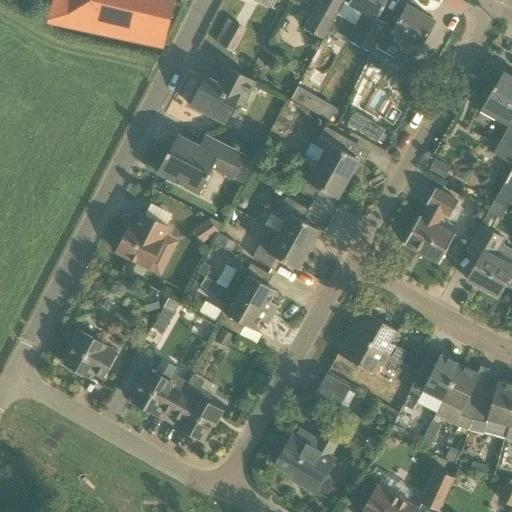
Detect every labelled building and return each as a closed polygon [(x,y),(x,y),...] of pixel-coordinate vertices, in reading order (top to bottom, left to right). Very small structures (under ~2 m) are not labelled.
[(74,0),(68,26),(162,47),(173,1),(169,0),(74,0)] [(323,37),(344,0),(318,0),(304,27),(323,37)] [(372,52),(386,24),(377,19),(386,0),(352,0),(350,5),(362,12),(348,39),(372,52)] [(412,88),(412,87),(424,67),(412,61),(435,21),(407,5),(392,34),(404,40),(387,75),(412,88)] [(235,22),(223,43),(229,46),(236,50),(247,28),(240,25),(235,22)] [(253,82),(224,66),(216,82),(205,76),(190,106),(225,122),(236,101),(242,104),(253,82)] [(511,76),(503,72),(495,86),(480,111),(508,127),(501,140),(500,140),(493,154),(511,162),(511,76)] [(328,103),(321,116),(330,121),(337,108),(328,103)] [(354,111),(346,125),(358,132),(366,118),(354,111)] [(349,178),(359,160),(343,151),(350,140),(327,127),(316,146),(325,150),(318,161),(349,178)] [(250,133),(243,149),(255,155),(263,139),(250,133)] [(197,145),(178,135),(169,152),(168,152),(157,172),(197,192),(213,167),(232,176),(243,181),(255,160),(244,155),(204,135),(197,145)] [(435,158),(429,170),(445,178),(451,167),(435,158)] [(338,199),(349,178),(318,161),(311,174),(302,169),(292,187),(315,200),(322,190),(338,199)] [(450,216),(458,201),(435,189),(427,204),(430,206),(423,218),(420,216),(404,245),(439,264),(451,237),(436,228),(444,213),(450,216)] [(309,249),(320,230),(303,221),(309,210),(288,198),(279,215),(285,219),(278,231),(309,249)] [(169,228),(142,214),(135,227),(130,225),(117,252),(149,268),(163,241),(162,241),(169,228)] [(480,259),(468,280),(498,296),(511,270),(511,268),(493,258),(502,240),(490,233),(482,228),(469,252),(480,259)] [(309,249),(278,231),(272,241),(264,236),(252,258),(276,271),(281,260),(298,269),(309,249)] [(273,276),(250,263),(245,274),(237,270),(227,288),(273,314),(278,306),(270,301),(276,291),(267,286),(273,276)] [(214,282),(210,291),(218,296),(223,287),(216,283),(214,282)] [(273,314),(227,288),(226,289),(223,287),(218,296),(219,302),(225,305),(222,311),(222,314),(219,323),(239,335),(245,325),(254,330),(260,319),(268,324),(273,314)] [(156,295),(142,299),(146,312),(160,308),(156,295)] [(169,298),(163,308),(173,313),(179,303),(169,298)] [(402,362),(407,353),(391,344),(398,331),(363,311),(351,333),(402,362)] [(222,329),(215,341),(228,348),(234,335),(222,329)] [(103,379),(118,351),(79,330),(71,346),(74,347),(64,364),(88,377),(91,372),(103,379)] [(396,373),(402,362),(351,333),(339,354),(376,375),(381,365),(396,373)] [(182,370),(155,355),(148,369),(147,368),(138,383),(141,385),(132,402),(156,415),(159,410),(171,417),(184,393),(189,383),(178,377),(182,370)] [(444,399),(460,365),(440,355),(433,371),(422,365),(410,391),(422,397),(425,390),(444,399)] [(469,432),(484,395),(473,389),(480,375),(460,365),(444,399),(436,416),(468,432),(469,432)] [(339,404),(348,388),(326,375),(317,392),(339,404)] [(509,424),(511,414),(511,385),(498,381),(493,399),(484,395),(469,432),(484,434),(505,440),(509,424)] [(195,399),(184,393),(171,417),(181,422),(178,428),(202,441),(212,424),(215,426),(223,411),(197,396),(195,399)] [(315,447),(292,435),(275,465),(291,474),(289,478),(316,493),(335,459),(328,455),(334,446),(321,438),(315,447)] [(438,511),(454,480),(440,473),(424,504),(438,511)] [(511,505),(511,484),(507,482),(499,498),(511,505)] [(417,511),(419,509),(378,486),(362,511),(417,511)]
